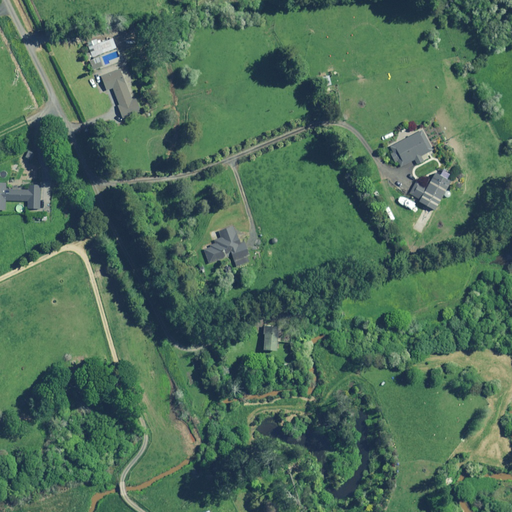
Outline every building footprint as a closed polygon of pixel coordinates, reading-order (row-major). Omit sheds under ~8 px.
[(116,48),(112,39),(98,44),(96,39),(87,43),(92,57),(116,48)] [(102,67),(99,58),(89,61),(93,70),(102,67)] [(132,101),(120,70),(101,77),(106,91),(113,88),(119,105),(117,106),(122,119),(141,112),(136,99),(132,101)] [(331,85),(329,76),(319,79),(321,87),(331,85)] [(390,154),(395,163),(397,161),(401,168),(415,160),(417,165),(423,161),(421,157),(432,151),(422,131),(390,147),(393,152),(390,154)] [(34,155),(28,152),(25,157),(31,160),(34,155)] [(450,182),(435,173),(427,188),(416,182),(409,194),(420,200),(419,202),(434,211),(450,182)] [(6,190),(6,183),(0,183),(0,210),(5,211),(5,201),(27,201),(27,209),(40,209),(40,185),(28,185),(27,191),(6,190)] [(239,244),(233,227),(219,232),(221,238),(214,241),(215,244),(203,249),(209,264),(232,256),(236,267),(249,262),(247,256),(249,256),(244,242),(239,244)] [(277,328),(264,327),(263,350),(276,351),(277,328)]
